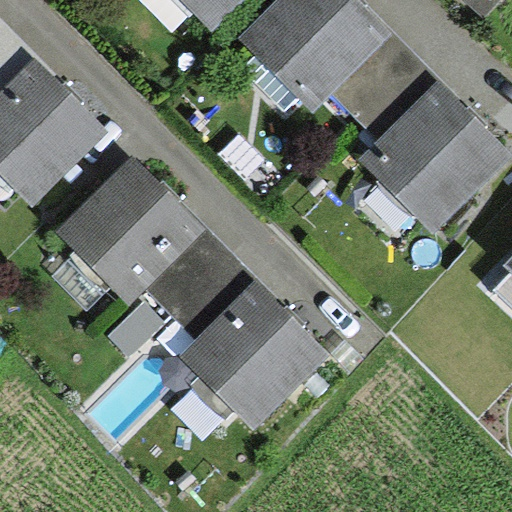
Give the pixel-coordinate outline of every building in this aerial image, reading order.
[(237,0),(183,0),(208,27),(237,0)] [(360,0),(274,0),(238,35),(310,111),(331,92),(353,115),(415,57),(360,0)] [(464,0),(484,18),(500,0),(464,0)] [(0,19),(0,43),(12,32),(0,19)] [(110,130),(12,32),(0,43),(0,177),(31,209),(110,130)] [(511,153),(415,57),(353,115),(378,142),(359,161),(433,233),(511,153)] [(133,154),(55,231),(126,303),(146,285),(171,311),(231,254),(133,154)] [(329,354),(231,254),(171,311),(197,338),(180,355),(252,429),(329,354)] [(511,258),(505,265),(511,271),(511,274),(496,292),(511,306),(511,258)] [(145,301),(108,335),(128,357),(165,323),(145,301)]
